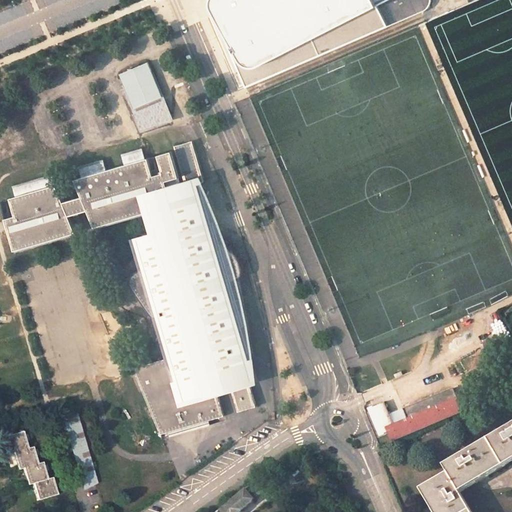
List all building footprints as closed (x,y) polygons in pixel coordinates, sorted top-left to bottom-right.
[(211,0),(211,5),(247,88),(387,27),(374,0),(211,0)] [(14,34),(0,37),(0,49),(17,46),(14,34)] [(150,62),(123,74),(137,109),(164,97),(150,62)] [(154,109),(157,116),(143,122),(146,128),(173,116),(164,97),(137,109),(140,114),(153,108),(154,109)] [(153,108),(140,114),(143,122),(157,116),(154,109),(153,108)] [(151,188),(185,178),(188,177),(190,182),(208,177),(196,136),(178,141),(186,170),(182,171),(176,146),(163,149),(168,166),(158,169),(153,152),(149,153),(145,142),(125,148),(128,159),(104,167),(101,155),(76,162),(79,173),(75,174),(80,190),(89,206),(95,224),(157,206),(151,188)] [(69,212),(63,196),(57,180),(54,180),(51,170),(11,181),(14,194),(11,195),(16,212),(6,215),(15,246),(76,228),(69,212)] [(148,268),(163,316),(172,349),(170,350),(168,352),(168,355),(168,356),(135,366),(163,433),(227,414),(218,381),(232,377),(242,410),(260,405),(251,372),(256,370),(229,279),(217,240),(203,193),(198,194),(196,187),(188,190),(185,178),(151,188),(157,206),(165,235),(140,242),(148,268)] [(89,206),(80,190),(63,196),(69,212),(89,206)] [(217,240),(229,279),(231,278),(233,278),(239,277),(242,276),(244,273),(245,270),(246,265),(242,255),(238,249),(236,247),(224,240),(220,240),(217,240)] [(163,316),(148,268),(143,268),(141,268),(136,271),(134,275),(133,280),(134,284),(154,313),(157,315),(161,316),(163,316)] [(454,389),(387,412),(384,403),(367,409),(377,436),(387,432),(390,441),(463,415),(454,389)] [(65,418),(83,487),(96,483),(77,415),(65,418)] [(511,457),(511,419),(440,462),(443,471),(416,487),(431,511),(469,511),(457,490),(511,457)] [(38,463),(33,446),(28,447),(23,430),(4,435),(8,453),(14,451),(18,468),(24,467),(28,484),(33,482),(38,500),(58,494),(53,477),(48,478),(43,461),(38,463)] [(255,501),(267,490),(260,482),(248,490),(222,511),(243,511),(256,502),(255,501)]
